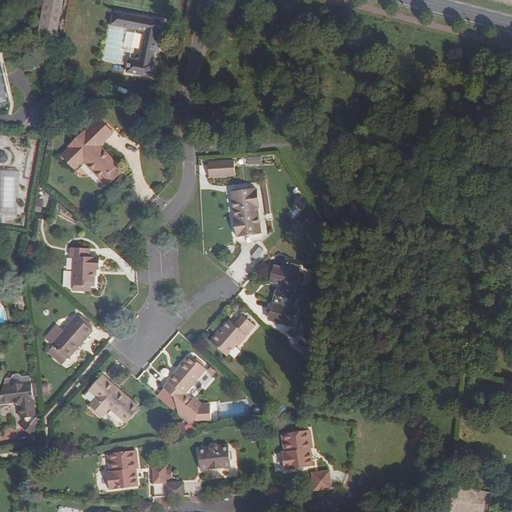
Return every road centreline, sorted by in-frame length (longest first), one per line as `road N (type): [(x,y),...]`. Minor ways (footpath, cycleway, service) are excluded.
road 1 (residential): [(146,330),(149,239),(180,192),(182,103),(205,0)]
road 2 (residential): [(176,511),(347,499),(361,477)]
